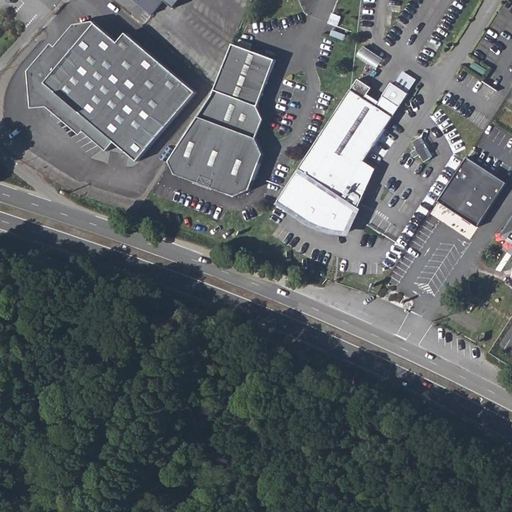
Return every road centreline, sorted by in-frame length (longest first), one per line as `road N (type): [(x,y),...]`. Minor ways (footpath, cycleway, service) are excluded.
road 1 (secondary): [(0,222),(216,297),(511,431)]
road 2 (secondary): [(511,403),(365,332),(124,237)]
road 3 (residential): [(124,237),(56,201),(0,154)]
road 4 (secondary): [(124,237),(0,195)]
